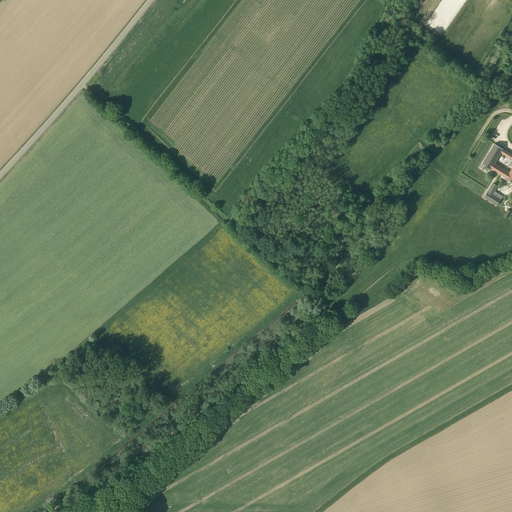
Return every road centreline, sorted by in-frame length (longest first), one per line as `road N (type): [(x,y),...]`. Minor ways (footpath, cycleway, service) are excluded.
road 1 (unclassified): [(0,174),(150,0)]
road 2 (track): [(226,219),(81,84)]
road 3 (track): [(511,259),(468,272),(408,261),(336,312)]
road 4 (track): [(336,312),(226,219)]
